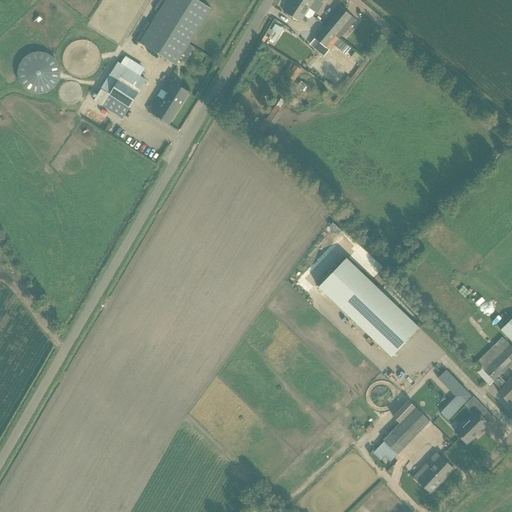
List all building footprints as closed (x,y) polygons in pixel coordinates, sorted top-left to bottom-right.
[(165,0),(138,43),(175,66),(210,9),(195,0),(165,0)] [(310,8),(296,0),(291,0),(284,12),(292,18),(300,23),(305,16),(307,18),(313,16),(315,12),(310,9),(310,8)] [(296,0),(310,8),(315,0),(296,0)] [(339,39),(340,40),(357,19),(341,6),(324,27),(339,39)] [(339,39),(324,27),(310,45),(324,56),(329,50),(329,51),(339,39)] [(272,31),(268,38),(275,43),(280,36),(272,31)] [(18,65),(17,74),(18,82),(23,89),(30,93),(39,95),(47,93),(54,88),(58,81),(60,73),(58,65),(53,58),(46,53),(38,52),(30,53),(23,58),(18,65)] [(93,100),(114,113),(123,119),(146,81),(137,76),(117,63),(93,100)] [(301,70),(294,65),(286,76),(294,81),(301,70)] [(189,93),(168,79),(148,111),(169,125),(189,93)] [(311,88),(300,81),(292,92),(303,99),(311,88)] [(335,87),(332,84),(331,85),(325,81),(323,84),(332,91),(335,87)] [(263,122),(258,130),(263,134),(268,126),(273,129),(277,122),(269,117),(263,122)] [(318,288),(391,357),(419,328),(346,258),(318,288)] [(102,317),(98,322),(104,327),(108,323),(102,317)] [(511,320),(502,330),(511,340),(511,320)] [(480,367),(475,371),(489,385),(493,381),(500,389),(498,392),(509,403),(511,400),(511,377),(506,384),(500,378),(511,365),(511,347),(509,345),(502,338),(498,342),(476,363),(480,367)] [(446,371),(438,379),(447,388),(455,380),(446,371)] [(458,394),(440,413),(448,421),(466,401),(458,394)] [(473,397),(465,406),(472,413),(480,405),(473,397)] [(429,422),(415,408),(408,400),(392,417),(399,424),(375,447),(390,462),(429,422)] [(462,427),(455,433),(466,445),(477,434),(478,435),(489,424),(476,412),(461,426),(462,427)] [(421,472),(414,479),(423,487),(430,494),(442,481),(453,469),(446,462),(436,453),(427,464),(427,465),(426,466),(421,472)]
